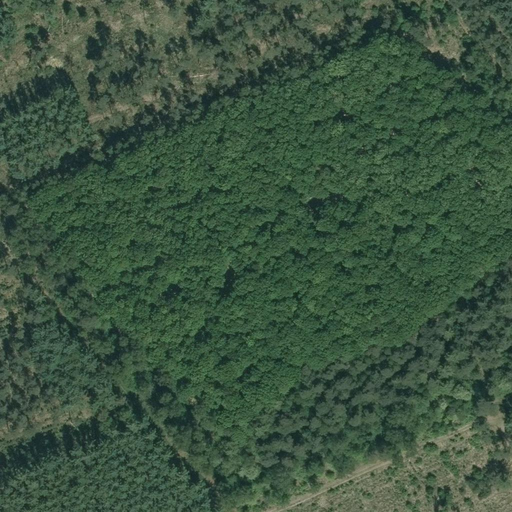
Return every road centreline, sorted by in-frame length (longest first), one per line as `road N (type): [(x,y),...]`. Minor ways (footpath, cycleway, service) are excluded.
road 1 (track): [(225,511),(0,256)]
road 2 (track): [(264,511),(511,402)]
